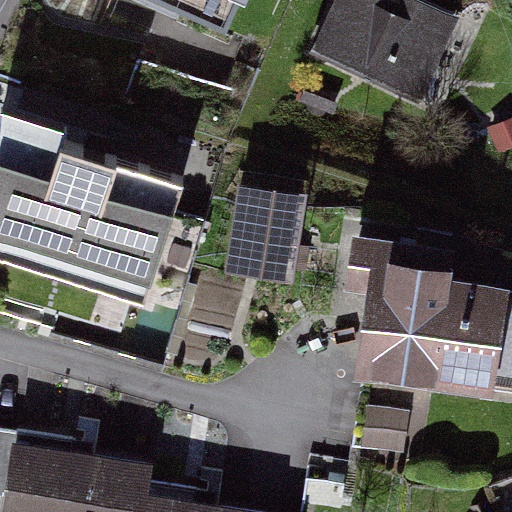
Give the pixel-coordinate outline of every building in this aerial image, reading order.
[(238,0),(157,0),(225,31),(238,0)] [(401,19),(358,0),(345,0),(323,52),(417,94),(449,22),(407,4),(401,19)] [(63,147),(65,130),(4,112),(0,164),(0,263),(138,305),(180,179),(63,147)] [(288,216),(254,211),(247,264),(281,269),(288,216)] [(511,394),(511,303),(462,296),(467,262),(362,247),(356,288),(376,291),(364,372),(503,393),(511,394)] [(397,445),(407,403),(367,393),(357,436),(397,445)] [(139,511),(141,506),(145,480),(21,461),(12,511),(139,511)]
